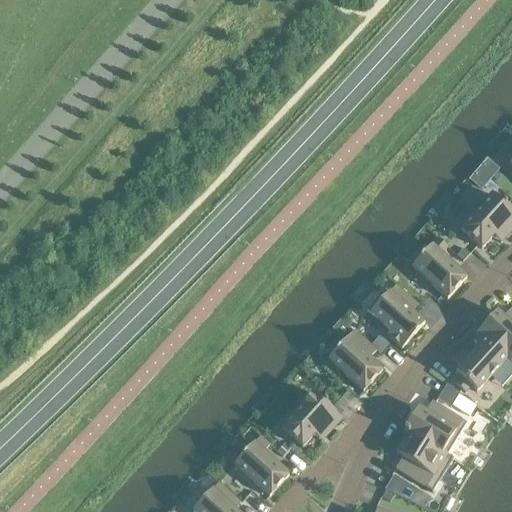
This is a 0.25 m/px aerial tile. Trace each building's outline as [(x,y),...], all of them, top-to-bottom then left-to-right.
[(511,147),(501,160),(511,169),(511,147)] [(478,211),(460,231),(481,250),(493,237),(499,243),(500,244),(501,243),(511,231),(511,230),(511,214),(505,208),(505,207),(502,204),(502,205),(492,196),(490,198),(485,196),(477,205),(478,211)] [(438,240),(412,269),(447,300),(466,279),(440,256),(447,249),(438,240)] [(385,291),(366,312),(390,333),(386,337),(401,351),(424,326),(404,307),(410,300),(395,287),(389,294),(385,291)] [(496,314),(473,339),(502,365),(507,360),(511,363),(511,362),(511,310),(502,319),(496,314)] [(353,333),(328,361),(363,393),(382,372),(369,360),(376,353),(374,351),(368,346),(353,333)] [(475,351),(455,374),(461,379),(455,385),(465,394),(470,388),(476,393),(502,365),(473,339),(468,344),(475,351)] [(468,417),(477,402),(446,383),(437,398),(468,417)] [(349,391),(333,406),(345,418),(361,403),(349,391)] [(299,410),(281,430),(302,449),(314,436),(321,443),(322,441),(333,430),(341,420),(326,407),(326,406),(323,403),(322,404),(312,395),(311,396),(306,395),(297,404),(299,410)] [(418,410),(405,431),(452,461),(453,460),(447,456),(466,424),(431,402),(425,414),(418,410)] [(407,436),(395,455),(402,459),(395,470),(432,493),(452,461),(405,431),(403,434),(407,436)] [(260,438),(234,466),(268,498),(288,477),(263,454),(269,446),(260,438)] [(415,504),(423,490),(395,473),(386,487),(415,504)] [(218,484),(193,511),(234,511),(221,500),(228,493),(218,484)]
